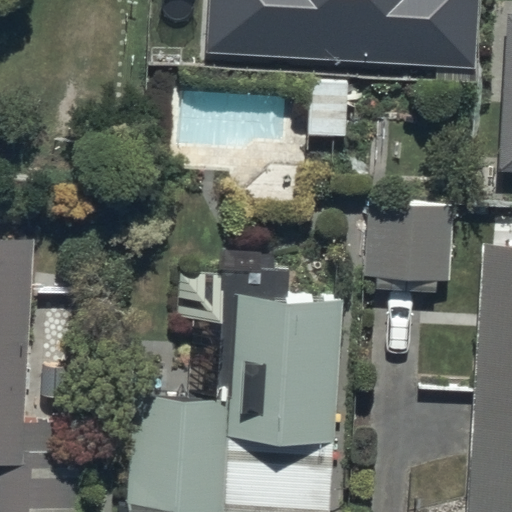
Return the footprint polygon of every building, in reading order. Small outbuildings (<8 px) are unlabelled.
[(213,0),(211,44),(473,60),(477,0),(213,0)] [(511,2),(502,2),(490,160),(511,161),(511,2)] [(365,189),(362,266),(443,271),(448,194),(365,189)] [(0,511),(82,511),(88,414),(18,410),(28,227),(0,224),(0,511)] [(511,511),(511,232),(479,231),(460,511),(511,511)] [(333,287),(284,284),(285,256),(219,252),(211,385),(126,381),(120,490),(326,499),(333,287)]
